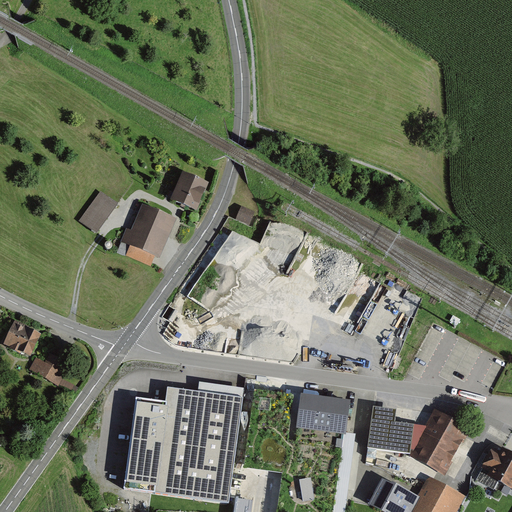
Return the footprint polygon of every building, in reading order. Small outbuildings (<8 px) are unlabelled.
[(198,211),(209,184),(182,173),(171,201),(198,211)] [(92,233),(114,206),(101,195),(79,223),(92,233)] [(174,221),(138,205),(120,245),(128,248),(124,257),(146,267),(150,258),(156,261),(174,221)] [(237,219),(251,225),(256,212),(242,206),(237,219)] [(36,334),(9,322),(0,343),(0,345),(25,357),(36,334)] [(36,360),(30,370),(57,386),(70,363),(49,351),(42,363),(36,360)] [(227,502),(240,399),(166,390),(164,404),(134,400),(123,489),(227,502)] [(286,432),(291,394),(258,390),(252,428),(286,432)] [(348,431),(351,399),(302,394),(298,426),(348,431)] [(388,412),(367,410),(363,450),(405,455),(408,425),(387,423),(388,412)] [(444,476),(468,434),(434,415),(409,457),(444,476)] [(338,443),(338,432),(297,431),(297,451),(334,453),(334,443),(338,443)] [(328,486),(338,487),(342,456),(279,448),(274,482),(328,489),(328,486)] [(483,480),(509,494),(511,489),(511,455),(497,448),(493,456),(487,452),(480,467),(488,471),(483,480)] [(409,511),(416,499),(376,480),(363,506),(375,511),(409,511)] [(455,511),(463,498),(428,481),(412,511),(455,511)]
